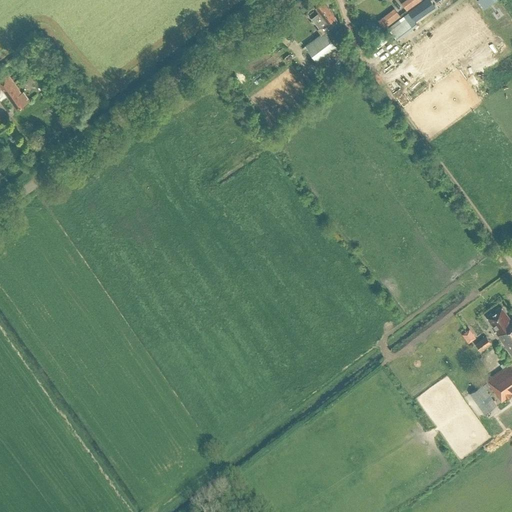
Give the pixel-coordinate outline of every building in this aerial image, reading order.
[(317,29),(320,33),(305,45),(318,61),(337,46),(326,32),(338,23),(335,15),(323,0),(322,0),(315,6),(327,21),(317,29)] [(416,0),(405,8),(407,11),(408,12),(403,15),(405,18),(389,30),(397,40),(413,28),(412,27),(417,23),(416,20),(435,7),(429,0),(416,0)] [(404,0),(401,3),(405,8),(416,0),(404,0)] [(377,20),(382,26),(384,29),(400,17),(393,8),(377,20)] [(0,95),(6,91),(18,108),(26,102),(26,101),(30,99),(24,90),(22,92),(9,73),(0,79),(0,95)] [(311,81),(317,88),(327,81),(321,73),(311,81)] [(511,355),(511,318),(511,319),(502,306),(500,307),(500,306),(495,309),(495,310),(491,313),(491,312),(487,314),(488,315),(487,316),(497,330),(495,332),(511,355)] [(486,335),(475,343),(480,349),(491,341),(486,335)] [(511,392),(511,367),(509,363),(487,379),(502,400),(511,392)] [(484,413),(497,404),(482,384),(470,392),(484,413)]
